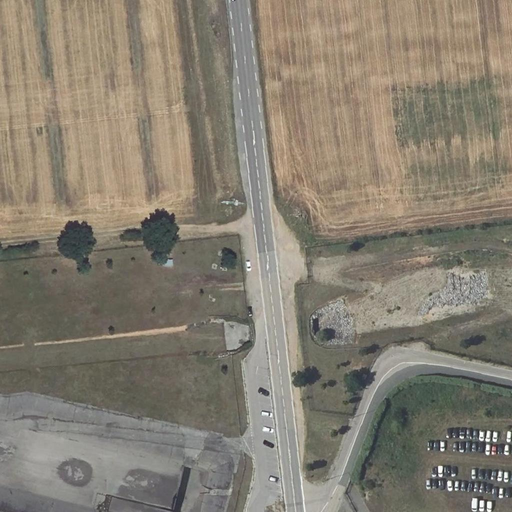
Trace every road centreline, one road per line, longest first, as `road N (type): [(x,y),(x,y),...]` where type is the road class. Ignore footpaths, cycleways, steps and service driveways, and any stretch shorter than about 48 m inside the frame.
road 1 (primary): [(236,0),(293,511)]
road 2 (residential): [(511,378),(415,361),(383,370),(320,511)]
